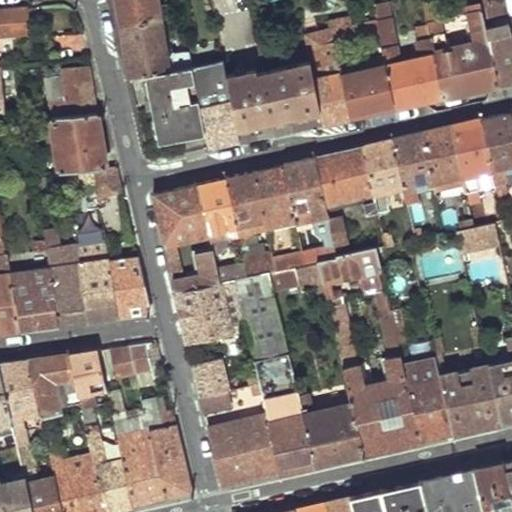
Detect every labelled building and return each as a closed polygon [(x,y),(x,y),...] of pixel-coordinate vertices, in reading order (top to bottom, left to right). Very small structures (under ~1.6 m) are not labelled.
[(114,0),(115,0),(120,28),(160,22),(156,0),(114,0)] [(431,39),(442,98),(496,86),(481,12),(480,5),(466,8),(467,15),(470,14),(475,46),(447,53),(436,1),(423,3),(428,26),(431,39)] [(379,36),(394,110),(442,98),(431,39),(420,41),(417,42),(420,60),(398,64),(386,3),(374,6),(377,24),(379,36)] [(481,12),(496,86),(511,82),(511,41),(509,42),(506,25),(498,26),(495,8),(481,12)] [(0,37),(29,35),(26,10),(0,12),(0,37)] [(332,32),(329,20),(301,25),(308,60),(319,111),(322,126),(336,122),(350,119),(334,45),(379,36),(377,24),(332,32)] [(120,28),(129,79),(144,77),(169,73),(160,22),(120,28)] [(418,28),(420,41),(431,39),(428,26),(418,28)] [(334,45),(350,119),(373,114),(394,110),(379,36),(334,45)] [(256,48),(259,60),(293,52),(291,40),(256,48)] [(190,69),(196,98),(210,95),(205,71),(201,72),(197,50),(187,52),(190,69)] [(319,111),(308,60),(256,70),(255,66),(224,74),(229,101),(235,129),(319,111)] [(43,78),(47,102),(65,100),(62,84),(89,81),(86,66),(59,68),(61,77),(43,78)] [(144,77),(159,145),(204,135),(198,108),(196,98),(190,69),(169,73),(144,77)] [(47,102),(50,118),(95,115),(91,96),(89,81),(62,84),(65,100),(47,102)] [(198,108),(204,135),(207,151),(226,147),(238,144),(235,129),(229,101),(198,108)] [(50,118),(59,171),(85,169),(93,169),(105,168),(100,143),(95,115),(50,118)] [(480,121),(498,192),(500,203),(508,201),(506,195),(509,194),(507,186),(509,186),(506,169),(511,168),(511,124),(510,115),(480,121)] [(451,128),(463,178),(469,203),(482,200),(481,195),(498,192),(480,121),(451,128)] [(421,135),(432,184),(444,182),(463,178),(451,128),(421,135)] [(404,188),(405,192),(416,190),(433,186),(432,184),(421,135),(392,141),(404,188)] [(363,148),(380,214),(391,212),(387,193),(404,188),(392,141),(379,144),(363,148)] [(313,159),(326,210),(336,247),(338,258),(351,255),(343,220),(341,221),(336,204),(364,198),(368,217),(380,214),(363,148),(352,150),(329,156),(313,159)] [(0,160),(0,176),(24,175),(22,159),(0,160)] [(283,166),(295,217),(299,230),(314,226),(311,213),(326,210),(313,159),(299,162),(283,166)] [(253,173),(266,224),(267,227),(274,225),(273,222),(295,217),(283,166),(265,170),(253,173)] [(96,186),(98,199),(122,194),(120,182),(116,167),(105,168),(93,169),(96,186)] [(85,169),(88,188),(96,186),(93,169),(85,169)] [(225,180),(237,231),(266,224),(253,173),(238,176),(225,180)] [(197,186),(211,237),(237,231),(225,180),(210,183),(197,186)] [(433,186),(436,200),(448,198),(444,182),(432,184),(433,186)] [(154,196),(177,295),(223,284),(221,274),(215,253),(196,258),(200,275),(185,279),(177,244),(211,237),(197,186),(172,191),(154,196)] [(405,192),(409,208),(419,205),(416,190),(405,192)] [(459,231),(464,253),(502,244),(497,222),(487,224),(475,227),(459,231)] [(46,252),(60,327),(88,323),(76,244),(56,248),(52,229),(43,231),(46,252)] [(0,275),(0,334),(19,332),(6,257),(2,234),(0,233),(0,272),(1,276),(0,275)] [(76,244),(88,323),(118,319),(109,263),(105,240),(76,244)] [(304,254),(307,265),(322,261),(338,258),(336,247),(304,254)] [(322,261),(326,278),(332,306),(347,303),(345,296),(339,296),(336,281),(384,269),(384,268),(383,264),(380,248),(351,255),(338,258),(322,261)] [(6,257),(19,332),(60,327),(46,252),(6,257)] [(275,262),(278,271),(307,265),(304,254),(304,252),(275,259),(275,262)] [(109,263),(118,319),(151,314),(137,258),(109,263)] [(272,273),(276,292),(292,288),(291,285),(326,278),(322,261),(307,265),(278,271),(272,273)] [(246,269),(248,278),(272,273),(278,271),(275,262),(246,269)] [(221,274),(223,284),(238,280),(248,278),(246,269),(221,274)] [(267,414),(279,472),(314,464),(297,386),(276,292),(272,273),(248,278),(238,280),(241,293),(247,322),(248,328),(259,376),(260,384),(263,395),(267,414)] [(177,295),(188,341),(232,332),(224,296),(241,293),(238,280),(223,284),(177,295)] [(353,403),(363,453),(419,440),(407,378),(404,363),(393,310),(390,293),(380,295),(392,356),(387,356),(391,380),(366,385),(362,361),(359,362),(347,303),(332,306),(353,403)] [(393,310),(404,363),(412,361),(402,309),(393,310)] [(467,340),(469,348),(485,344),(481,326),(468,329),(470,339),(467,340)] [(441,375),(454,432),(502,421),(489,365),(447,374),(443,351),(446,350),(442,335),(432,337),(441,375)] [(489,365),(502,421),(511,419),(511,337),(506,339),(511,360),(489,365)] [(144,342),(149,367),(152,380),(165,377),(156,340),(144,342)] [(129,344),(135,370),(149,367),(144,342),(129,344)] [(115,346),(122,376),(136,373),(135,370),(129,344),(115,346)] [(69,352),(75,377),(77,387),(93,383),(106,380),(99,348),(69,352)] [(28,358),(41,411),(43,418),(61,414),(53,382),(75,377),(69,352),(28,358)] [(0,369),(15,437),(18,447),(28,445),(21,415),(41,411),(28,358),(0,361),(0,369)] [(193,364),(201,397),(228,391),(226,384),(220,359),(193,364)] [(0,440),(8,439),(15,437),(0,369),(0,440)] [(407,378),(419,440),(454,432),(441,375),(415,380),(413,376),(407,378)] [(259,376),(251,378),(252,385),(260,384),(259,376)] [(77,387),(82,409),(99,406),(93,383),(77,387)] [(252,385),(254,396),(263,395),(260,384),(252,385)] [(297,386),(314,464),(363,453),(353,403),(336,407),(338,414),(312,420),(310,407),(315,406),(313,393),(309,394),(307,384),(297,386)] [(201,397),(203,406),(230,400),(228,391),(201,397)] [(146,417),(166,499),(192,493),(176,424),(160,428),(153,398),(142,400),(146,417)] [(208,426),(222,485),(279,472),(267,414),(208,426)] [(123,457),(134,507),(152,502),(166,499),(146,417),(115,423),(123,457)] [(95,468),(104,511),(106,511),(118,510),(134,507),(123,457),(106,462),(98,425),(86,427),(95,468)] [(56,477),(64,511),(104,511),(95,468),(68,475),(64,460),(56,450),(55,442),(49,444),(56,477)] [(25,477),(32,511),(64,511),(56,477),(37,481),(28,445),(18,447),(23,471),(25,477)] [(473,468),(484,511),(511,511),(511,489),(505,461),(473,468)] [(421,480),(429,511),(484,511),(473,468),(421,480)] [(0,511),(32,511),(25,477),(0,483),(0,482),(0,511)] [(378,490),(384,511),(429,511),(421,480),(378,490)] [(348,497),(352,511),(384,511),(378,490),(348,497)] [(292,509),(293,511),(352,511),(348,497),(292,509)]
